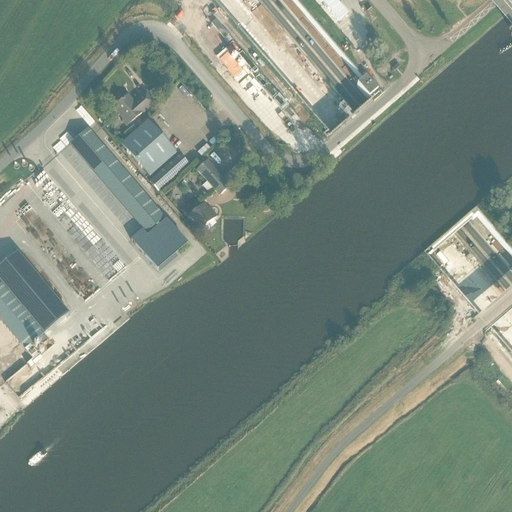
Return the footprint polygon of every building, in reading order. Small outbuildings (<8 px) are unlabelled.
[(357,83),(369,97),(377,89),(366,76),(357,83)] [(135,105),(127,96),(113,108),(117,114),(118,113),(124,120),(122,122),(126,127),(155,102),(147,92),(139,99),(140,100),(135,105)] [(148,121),(137,131),(120,145),(149,177),(176,153),(148,121)] [(69,146),(154,244),(173,229),(88,130),(69,146)] [(149,182),(158,192),(189,165),(179,154),(149,182)] [(196,171),(219,197),(230,187),(207,161),(196,171)] [(52,181),(62,193),(82,176),(72,164),(52,181)] [(187,205),(180,211),(187,219),(189,217),(201,231),(217,217),(209,208),(203,214),(200,209),(201,208),(197,202),(192,206),(187,205)] [(0,279),(2,282),(0,284),(0,355),(15,374),(37,355),(29,346),(70,312),(18,251),(0,266),(0,279)] [(442,263),(432,251),(427,256),(437,268),(442,263)] [(36,368),(33,371),(28,365),(7,382),(20,398),(45,378),(36,368)]
